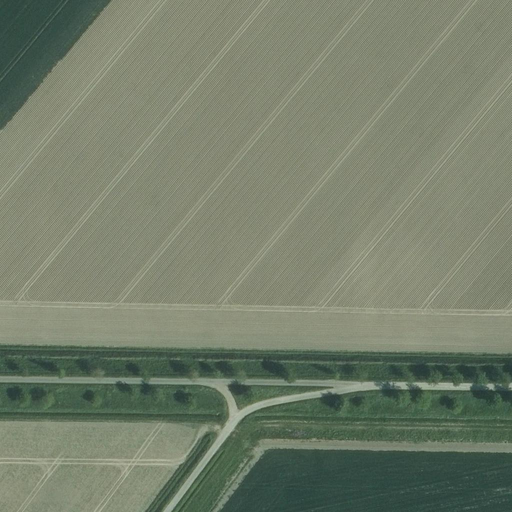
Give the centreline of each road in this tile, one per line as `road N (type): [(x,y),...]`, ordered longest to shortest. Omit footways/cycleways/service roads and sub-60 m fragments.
road 1 (unclassified): [(215,382),(0,379)]
road 2 (unclassified): [(354,386),(511,385)]
road 3 (unclassified): [(215,382),(354,386)]
road 4 (unclassified): [(236,417),(354,386)]
